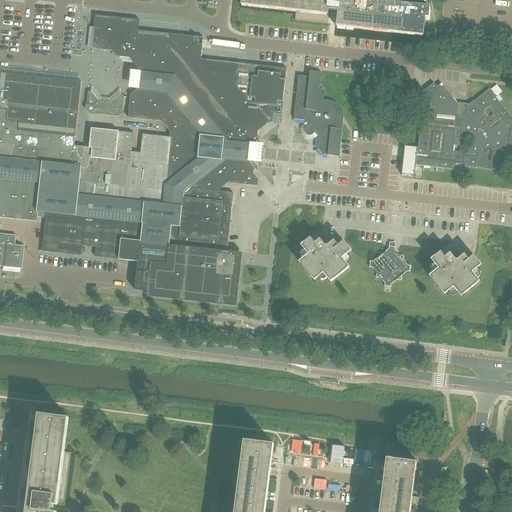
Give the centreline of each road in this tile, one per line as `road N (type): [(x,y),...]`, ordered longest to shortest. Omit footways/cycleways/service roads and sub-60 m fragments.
road 1 (secondary): [(489,364),(0,302)]
road 2 (secondary): [(0,322),(486,384)]
road 3 (residential): [(511,73),(239,42),(220,31)]
road 4 (residential): [(511,210),(297,186)]
road 5 (residential): [(363,511),(366,484),(289,474),(284,511)]
road 6 (residential): [(220,31),(191,12),(86,0)]
road 7 (residential): [(468,511),(486,384)]
